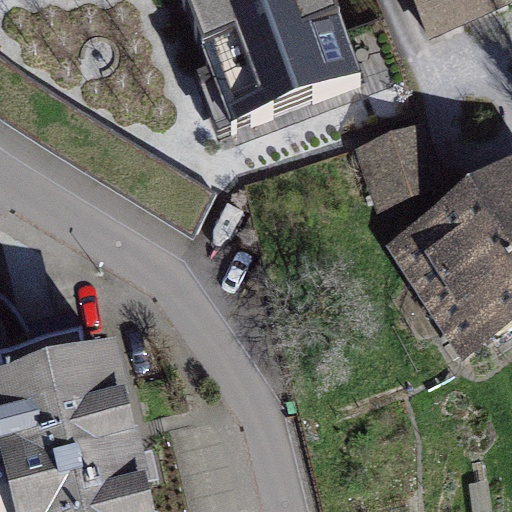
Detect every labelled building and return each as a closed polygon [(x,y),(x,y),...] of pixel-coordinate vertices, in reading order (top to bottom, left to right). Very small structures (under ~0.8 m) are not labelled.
[(336,0),(196,0),(248,123),(372,80),(336,0)] [(511,13),(511,0),(416,0),(438,47),(486,25),(511,13)] [(447,194),(426,126),(354,149),(375,216),(447,194)] [(511,177),(391,257),(465,369),(511,338),(511,177)] [(157,511),(122,364),(0,392),(0,472),(9,511),(157,511)]
